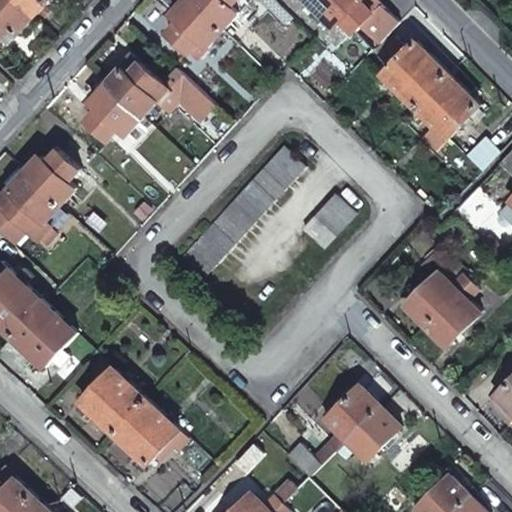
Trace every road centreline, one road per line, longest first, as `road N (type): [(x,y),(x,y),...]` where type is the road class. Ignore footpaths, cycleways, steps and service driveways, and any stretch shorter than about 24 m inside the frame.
road 1 (residential): [(326,289),(245,376),(130,265),(295,91),(427,210)]
road 2 (residential): [(326,289),(511,471)]
road 3 (residential): [(133,511),(0,386)]
road 4 (residential): [(0,125),(118,0)]
road 5 (residential): [(427,210),(326,289)]
